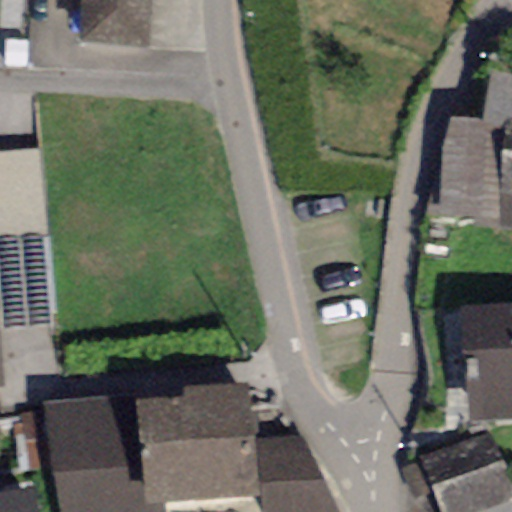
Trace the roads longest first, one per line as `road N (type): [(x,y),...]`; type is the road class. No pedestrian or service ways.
road 1 (residential): [(369,465),(311,413),(296,384),(262,262),(217,0)]
road 2 (residential): [(505,0),(447,85),(415,165),(390,368),(369,465)]
